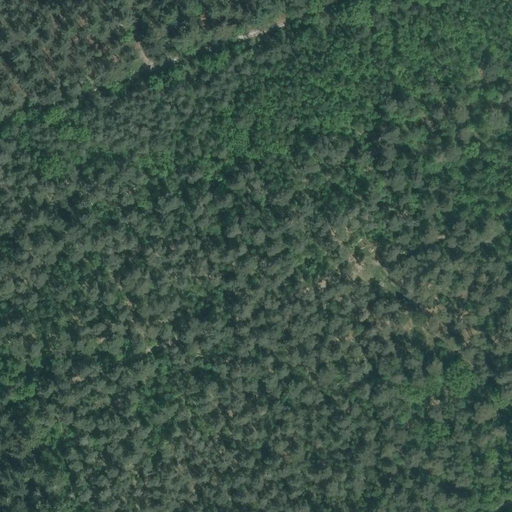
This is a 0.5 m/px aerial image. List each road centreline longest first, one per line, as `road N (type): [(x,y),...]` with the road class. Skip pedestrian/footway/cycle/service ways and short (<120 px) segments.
road 1 (track): [(511,210),(0,411)]
road 2 (track): [(151,63),(332,0)]
road 3 (track): [(0,111),(151,63)]
